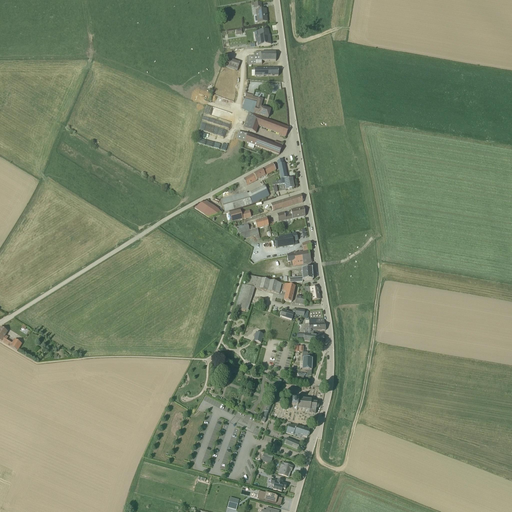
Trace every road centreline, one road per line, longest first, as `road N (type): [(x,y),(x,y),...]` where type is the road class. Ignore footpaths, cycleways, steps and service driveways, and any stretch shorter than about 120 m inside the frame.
road 1 (residential): [(296,499),(327,394),(330,349),(296,147)]
road 2 (track): [(318,444),(317,460),(343,466),(379,283)]
road 3 (unclassified): [(0,325),(190,207)]
road 4 (residential): [(296,147),(274,0)]
road 5 (residential): [(190,207),(296,147)]
